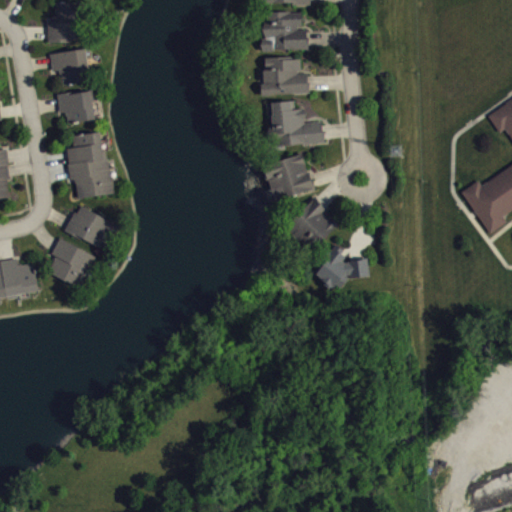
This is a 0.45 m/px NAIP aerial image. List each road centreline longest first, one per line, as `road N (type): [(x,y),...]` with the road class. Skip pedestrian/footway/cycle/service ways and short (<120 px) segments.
road 1 (residential): [(28,223),(41,212),(43,191),(19,43),(8,24)]
road 2 (residential): [(350,0),(362,178)]
